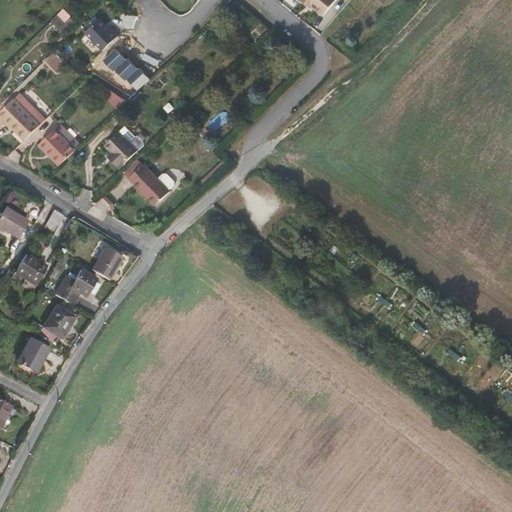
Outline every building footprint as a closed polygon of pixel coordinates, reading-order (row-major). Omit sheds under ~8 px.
[(301,0),(308,6),(309,4),(324,16),(337,0),(301,0)] [(65,33),(71,27),(66,22),(72,15),(64,8),(52,21),(65,33)] [(87,34),(104,51),(119,38),(101,20),(87,34)] [(44,63),(37,70),(44,77),(53,69),(44,63)] [(17,99),(0,114),(26,141),(42,125),(17,99)] [(64,125),(42,146),(62,166),(84,145),(64,125)] [(111,157),(122,167),(141,150),(147,145),(147,141),(142,135),(139,135),(133,141),(123,130),(108,145),(115,153),(111,157)] [(128,173),(132,178),(146,165),(142,160),(128,173)] [(132,178),(145,193),(147,192),(159,205),(172,192),(146,165),(132,178)] [(65,216),(55,211),(43,230),(52,236),(65,216)] [(20,220),(7,212),(0,222),(0,227),(19,239),(29,224),(21,219),(20,220)] [(110,249),(96,271),(114,282),(128,259),(110,249)] [(50,270),(29,257),(17,275),(38,288),(50,270)] [(75,284),(68,280),(56,297),(72,306),(80,294),(87,299),(90,292),(96,283),(98,281),(97,280),(99,277),(87,270),(85,273),(83,271),(75,284)] [(0,297),(1,299),(9,287),(0,280),(0,297)] [(102,286),(96,283),(90,292),(96,296),(102,286)] [(57,307),(36,337),(55,347),(60,340),(60,341),(75,319),(57,307)] [(16,365),(18,366),(35,375),(48,352),(28,342),(16,365)] [(35,375),(18,366),(15,371),(35,381),(50,353),(48,352),(35,375)] [(13,407),(0,401),(0,427),(2,429),(13,407)]
